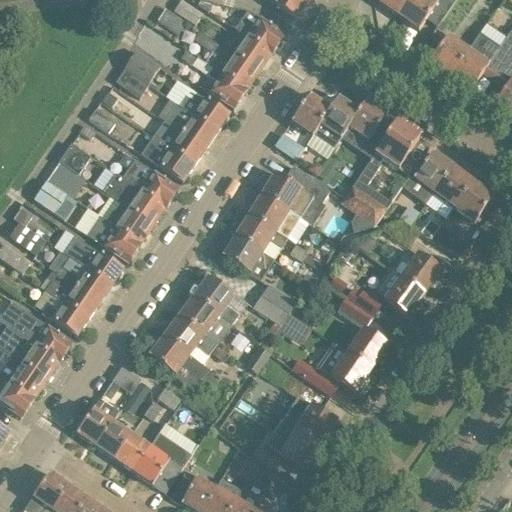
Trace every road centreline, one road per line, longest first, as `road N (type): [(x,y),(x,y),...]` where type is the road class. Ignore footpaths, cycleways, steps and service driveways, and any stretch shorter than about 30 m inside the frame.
road 1 (residential): [(35,451),(341,4)]
road 2 (residential): [(309,511),(511,218)]
road 3 (residential): [(341,4),(360,57),(511,161)]
road 4 (secondary): [(425,511),(511,387)]
